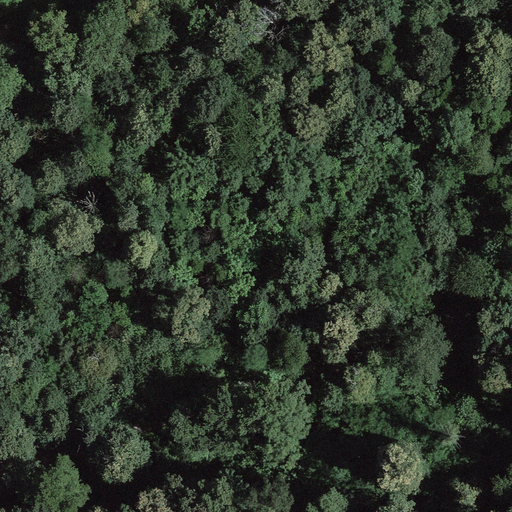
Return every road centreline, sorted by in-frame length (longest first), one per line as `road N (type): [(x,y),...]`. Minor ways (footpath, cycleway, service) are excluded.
road 1 (unclassified): [(0,474),(303,366),(511,306)]
road 2 (trunk): [(0,229),(511,100)]
